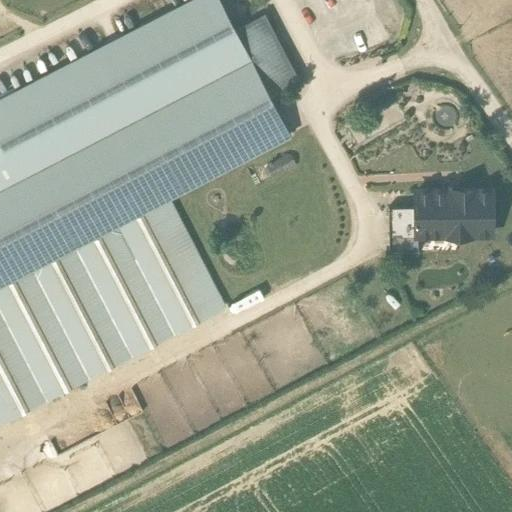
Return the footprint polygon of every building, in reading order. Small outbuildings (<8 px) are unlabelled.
[(218,0),(190,0),(0,99),(0,285),(164,201),(289,136),(269,96),(234,31),(218,0)] [(234,31),(269,96),(297,82),(263,16),(234,31)] [(288,155),(266,168),(271,178),(294,165),(288,155)] [(490,191),(416,192),(416,207),(417,207),(417,236),(491,235),(490,191)] [(0,424),(221,310),(164,201),(0,285),(0,424)] [(417,236),(417,207),(416,207),(388,208),(389,251),(417,251),(417,236)]
